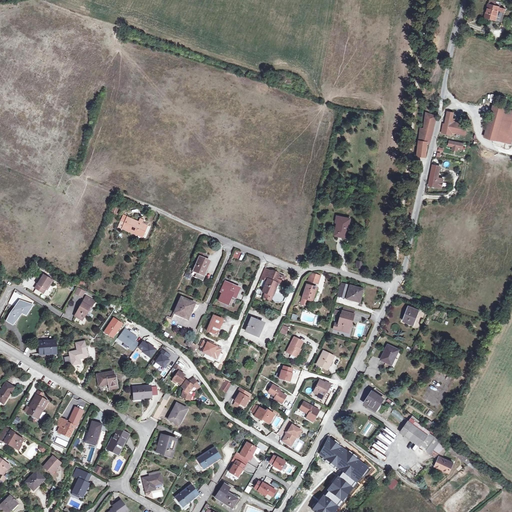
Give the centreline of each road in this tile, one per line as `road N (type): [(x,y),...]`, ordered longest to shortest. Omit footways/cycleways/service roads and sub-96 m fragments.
road 1 (unclassified): [(465,0),(412,238),(392,288)]
road 2 (residential): [(392,288),(319,267),(300,272),(127,196)]
road 3 (residential): [(162,511),(120,486),(143,439),(140,426),(0,344)]
road 4 (residential): [(307,465),(226,414),(182,355),(141,333)]
road 5 (unclassified): [(392,288),(307,465)]
